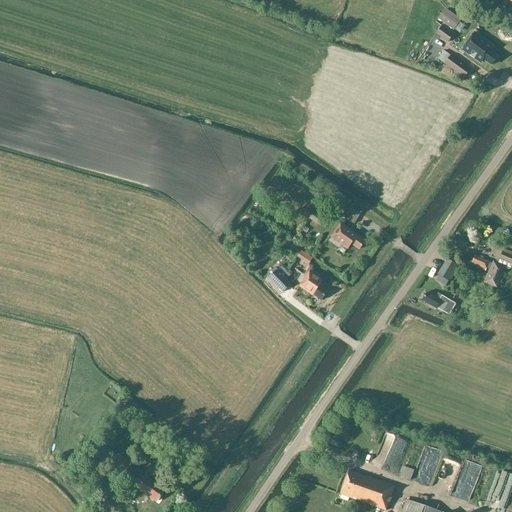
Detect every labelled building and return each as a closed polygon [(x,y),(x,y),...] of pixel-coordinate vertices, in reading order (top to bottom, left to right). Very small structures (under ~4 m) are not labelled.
[(453,31),(461,20),(445,9),(437,19),(453,31)] [(436,34),(448,43),(454,34),(441,25),(436,34)] [(491,65),(497,57),(477,42),(468,53),(476,59),(479,56),(491,65)] [(469,70),(451,57),(445,64),(464,78),(469,70)] [(338,215),(354,225),(360,213),(344,204),(338,215)] [(312,212),(308,219),(321,227),(325,219),(312,212)] [(340,225),(334,232),(330,238),(347,250),(351,244),(359,249),(364,242),(345,228),(346,228),(340,225)] [(505,267),(504,268),(508,270),(511,268),(511,253),(502,249),(497,264),(505,267)] [(301,251),(297,258),(307,265),(308,264),(309,264),(312,259),(301,251)] [(488,264),(489,262),(474,257),(471,265),(486,270),(487,268),(490,269),(485,281),(497,286),(504,268),(505,267),(497,264),(493,262),(492,265),(488,264)] [(447,259),(438,275),(442,277),(439,283),(445,287),(458,265),(447,259)] [(309,264),(308,264),(307,265),(304,270),(308,273),(298,287),(313,297),(313,296),(322,302),(329,291),(320,285),(323,281),(310,271),(313,267),(309,264)] [(265,276),(282,293),(290,285),(286,280),(292,274),(283,265),(277,271),(274,267),(265,276)] [(445,298),(443,302),(427,292),(422,300),(436,309),(437,307),(449,315),(455,305),(445,298)] [(476,311),(479,317),(487,313),(484,307),(476,311)] [(425,451),(413,485),(427,490),(439,456),(425,451)] [(115,473),(128,482),(141,464),(128,455),(115,473)] [(443,455),(437,482),(451,485),(457,458),(443,455)] [(463,465),(457,495),(467,497),(474,467),(463,465)] [(401,467),(398,476),(410,481),(414,471),(401,467)] [(341,494),(341,495),(340,499),(348,502),(349,498),(386,511),(395,486),(364,475),(364,477),(359,475),(359,474),(350,470),(341,494)] [(144,476),(137,487),(135,488),(157,504),(166,491),(144,476)] [(441,511),(406,499),(401,511),(441,511)]
